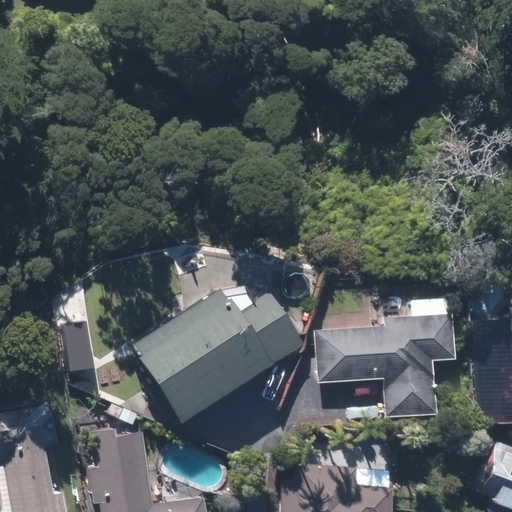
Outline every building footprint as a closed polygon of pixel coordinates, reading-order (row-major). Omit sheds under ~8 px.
[(197,249),(167,261),(175,281),(205,269),(197,249)] [(223,320),(205,292),(115,350),(166,430),(296,347),(262,294),(223,320)] [(446,363),(444,302),(405,303),(405,317),(374,318),(375,328),(306,331),(308,387),(375,385),(376,421),(424,420),(422,364),(446,363)] [(511,318),(500,318),(498,400),(511,400),(511,318)] [(86,435),(90,468),(81,469),(87,511),(191,511),(190,499),(146,504),(136,428),(86,435)] [(56,511),(54,496),(44,497),(35,431),(0,435),(0,511),(56,511)] [(487,511),(496,511),(497,510),(501,511),(511,511),(511,446),(510,451),(482,440),(461,496),(475,501),(473,506),(487,511)] [(295,483),(272,481),(270,511),(379,511),(382,472),(296,466),(295,483)]
